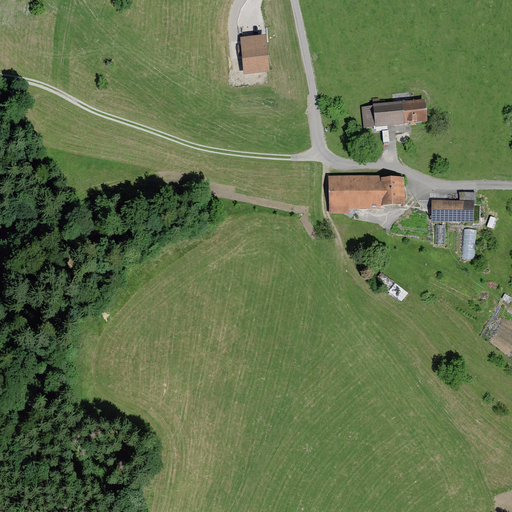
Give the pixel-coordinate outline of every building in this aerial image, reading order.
[(278,0),(253,0),(256,24),(281,22),(278,0)] [(248,3),(231,4),(233,25),(250,24),(248,3)] [(270,29),(243,31),(246,69),(272,68),(270,29)] [(427,104),(364,110),(366,132),(429,127),(427,104)] [(406,183),(330,181),(334,219),(351,219),(351,212),(406,212),(406,183)] [(477,204),(433,202),(434,225),(478,225),(477,204)]
